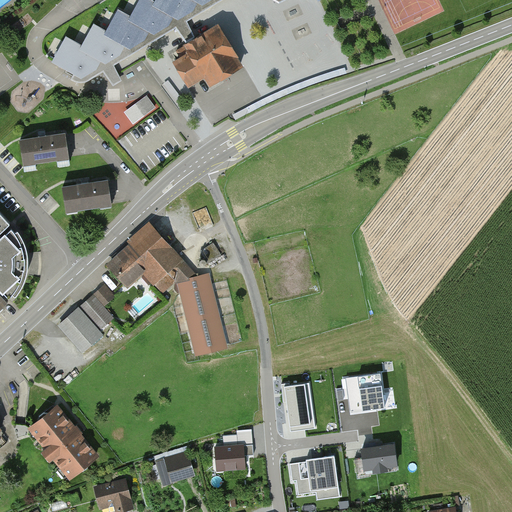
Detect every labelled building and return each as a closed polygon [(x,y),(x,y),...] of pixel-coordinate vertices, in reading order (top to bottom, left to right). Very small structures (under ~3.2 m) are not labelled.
[(274,0),(281,3),(286,0),(156,0),(155,2),(151,0),(139,0),(130,16),(118,10),(106,31),(94,23),(82,45),(66,36),(51,62),(73,75),(70,80),(76,83),(83,83),(89,81),(104,73),(113,87),(122,81),(114,65),(176,28),(186,43),(196,38),(187,21),(223,0),(274,0)] [(219,23),(196,38),(186,43),(184,45),(183,46),(176,51),(181,58),(174,62),(189,88),(205,78),(211,87),(245,67),(219,23)] [(137,103),(146,115),(159,106),(150,93),(137,103)] [(66,132),(20,138),(24,164),(70,158),(66,132)] [(112,208),(108,180),(65,186),(68,213),(112,208)] [(15,234),(0,216),(0,294),(19,278),(23,254),(15,234)] [(182,261),(149,226),(107,265),(120,279),(138,263),(157,284),(182,261)] [(203,247),(209,261),(222,255),(217,242),(203,247)] [(209,276),(181,284),(198,353),(226,346),(209,276)] [(107,286),(61,326),(83,352),(103,335),(98,330),(111,319),(102,308),(115,296),(107,286)] [(381,370),(346,375),(351,407),(385,402),(381,370)] [(299,384),(285,387),(290,415),(304,413),(299,384)] [(60,408),(30,430),(68,479),(97,457),(60,408)] [(361,443),(364,466),(398,462),(395,439),(361,443)] [(244,446),(215,447),(216,472),(245,470),(244,446)] [(186,450),(160,458),(167,480),(193,472),(186,450)] [(318,498),(341,494),(335,456),(291,462),(293,479),(297,478),(299,492),(316,490),(318,498)] [(126,479),(93,485),(98,508),(130,502),(126,479)]
